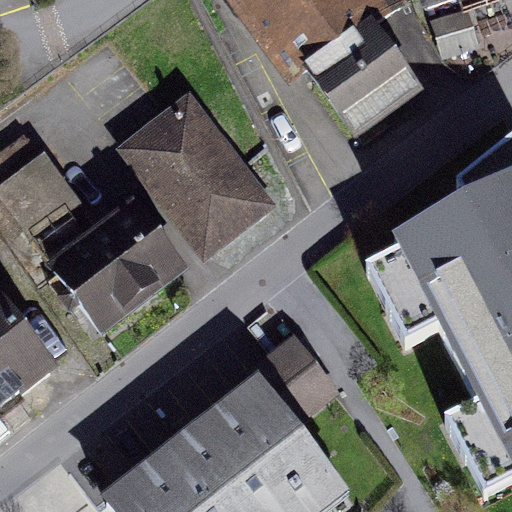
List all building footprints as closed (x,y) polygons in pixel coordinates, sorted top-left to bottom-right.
[(368,0),(219,0),(217,2),(271,78),(305,54),(362,137),(431,89),(368,0)] [(511,0),(417,0),(429,30),(511,0)] [(172,229),(207,272),(267,225),(233,181),(172,229)] [(396,264),(357,284),(399,363),(430,347),(469,421),(435,439),(473,511),(486,511),(510,500),(511,503),(511,191),(392,256),(396,264)] [(52,275),(97,335),(181,274),(137,213),(52,275)] [(0,414),(7,409),(53,373),(0,303),(0,414)] [(261,390),(104,511),(333,511),(348,501),(261,390)]
